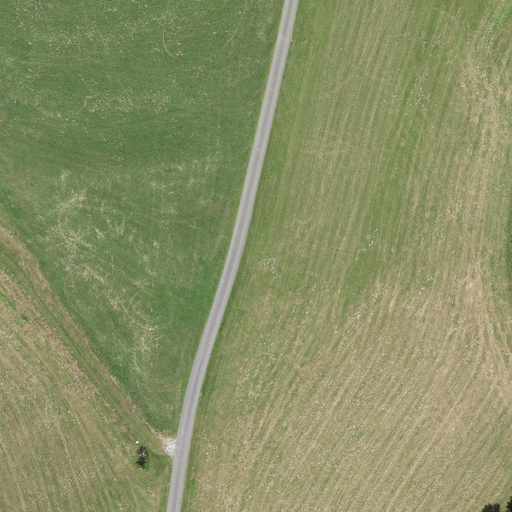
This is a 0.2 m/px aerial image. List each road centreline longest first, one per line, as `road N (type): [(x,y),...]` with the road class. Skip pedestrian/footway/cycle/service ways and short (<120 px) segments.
road 1 (track): [(172,511),(181,446),(290,0)]
road 2 (track): [(0,256),(141,434),(181,446)]
